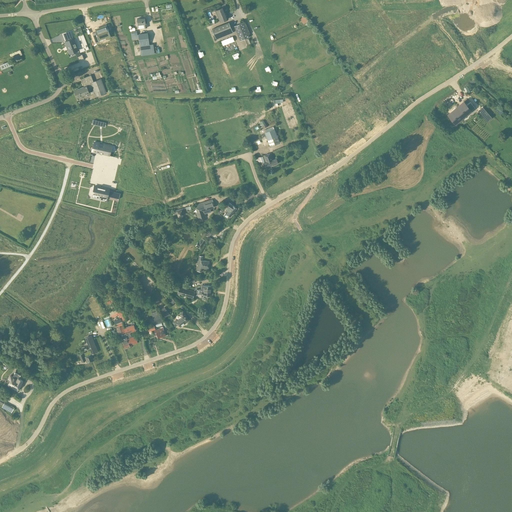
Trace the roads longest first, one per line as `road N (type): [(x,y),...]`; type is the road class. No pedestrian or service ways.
road 1 (unclassified): [(0,460),(28,442),(70,388),(190,347),(213,328),(227,295),(232,243),(248,218),(327,173),(511,36)]
road 2 (unclassified): [(6,115),(20,146),(70,161),(46,229),(0,292)]
road 3 (unclassified): [(6,115),(60,87),(30,13)]
